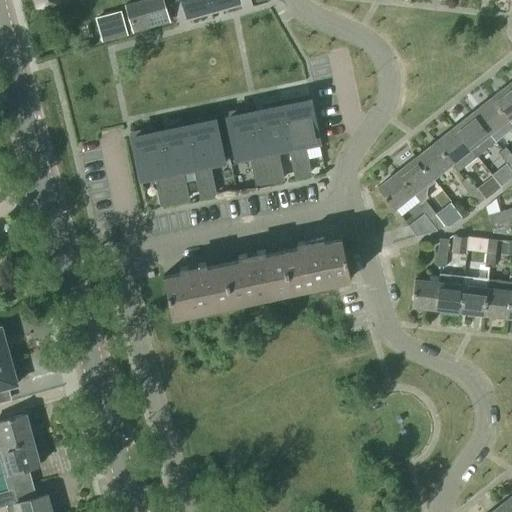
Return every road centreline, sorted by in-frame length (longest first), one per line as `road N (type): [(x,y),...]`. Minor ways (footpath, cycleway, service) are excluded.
road 1 (residential): [(186,511),(121,283),(124,264),(135,254),(352,208)]
road 2 (residential): [(441,511),(479,428),(475,396),(397,348),(352,208)]
road 3 (secondary): [(132,511),(46,207)]
road 4 (residential): [(352,208),(347,166),(383,103),(385,72),(377,51),(304,15),(294,0)]
road 5 (secondary): [(46,207),(2,0)]
road 6 (secondary): [(0,80),(46,207)]
